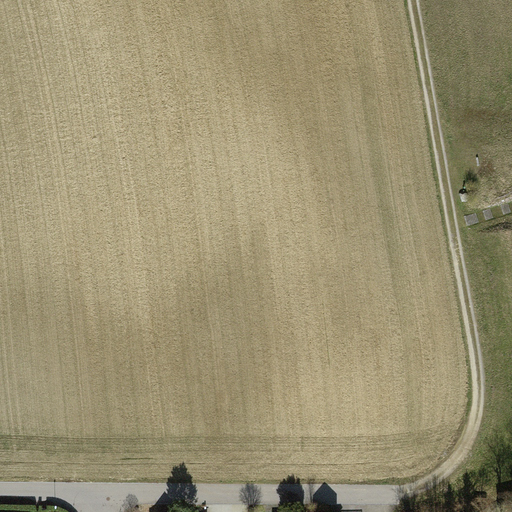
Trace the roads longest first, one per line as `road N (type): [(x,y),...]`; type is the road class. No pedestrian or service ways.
road 1 (track): [(378,492),(436,476),(455,460),(478,412),(471,318),(414,0)]
road 2 (residential): [(102,492),(378,492)]
